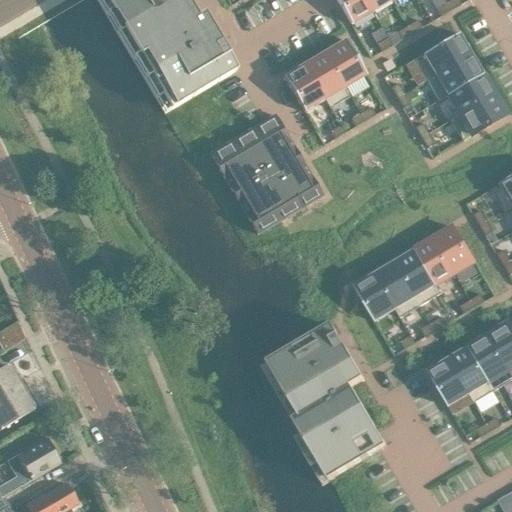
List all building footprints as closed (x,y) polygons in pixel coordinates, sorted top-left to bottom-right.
[(96,0),(164,113),(235,71),(201,15),(195,19),(184,0),(96,0)] [(371,13),(363,0),(335,0),(350,25),(371,13)] [(389,0),(363,0),(371,13),(390,1),(389,0)] [(457,0),(450,0),(445,3),(449,10),(460,4),(457,0)] [(445,3),(435,9),(439,16),(449,10),(445,3)] [(421,27),(417,20),(406,26),(411,33),(421,27)] [(400,39),(411,33),(406,26),(396,32),(400,39)] [(457,34),(413,60),(426,81),(469,55),(457,34)] [(380,51),(390,45),(386,38),(376,44),(380,51)] [(344,40),(323,53),(349,96),(350,96),(345,87),(365,75),(344,40)] [(323,53),(303,65),(329,108),(349,96),(323,53)] [(469,55),(426,81),(437,100),(481,75),(469,55)] [(381,64),(386,72),(394,67),(389,59),(381,64)] [(303,65),(282,77),(303,112),(323,100),(328,109),(329,108),(303,65)] [(493,94),(481,75),(437,100),(438,101),(447,96),(458,115),(449,120),(493,94)] [(403,94),(397,84),(390,88),(396,99),(403,94)] [(396,99),(402,109),(409,105),(403,94),(396,99)] [(449,120),(462,141),(505,115),(493,94),(449,120)] [(374,115),(370,108),(359,114),(364,121),(374,115)] [(364,121),(359,114),(349,120),(353,127),(364,121)] [(274,116),(209,154),(256,234),(321,196),(274,116)] [(420,124),(413,128),(419,138),(427,134),(420,124)] [(344,133),(339,126),(329,132),(333,139),(344,133)] [(427,134),(419,138),(426,149),(433,144),(427,134)] [(511,177),(490,190),(503,211),(511,205),(511,177)] [(479,211),(472,215),(479,225),(486,221),(479,211)] [(492,231),(486,221),(479,225),(485,236),(492,231)] [(453,228),(433,239),(454,274),(473,263),(453,228)] [(433,239),(414,251),(440,294),(435,285),(454,274),(433,239)] [(414,251),(394,263),(420,306),(440,294),(414,251)] [(503,251),(496,255),(502,265),(509,261),(503,251)] [(511,265),(509,261),(502,265),(508,275),(511,273),(511,265)] [(394,263),(374,274),(400,318),(420,306),(394,263)] [(374,274),(353,287),(374,322),(394,310),(399,318),(400,318),(374,274)] [(480,294),(469,301),(473,308),(484,302),(480,294)] [(473,308),(469,301),(459,307),(463,314),(473,308)] [(445,325),(441,318),(430,324),(434,331),(445,325)] [(0,331),(0,342),(4,350),(26,338),(17,322),(0,331)] [(434,331),(430,324),(420,330),(424,337),(434,331)] [(511,330),(508,324),(487,336),(511,377),(511,376),(509,371),(511,368),(511,330)] [(332,326),(261,368),(303,438),(296,442),(322,486),(363,461),(363,460),(386,447),(350,387),(363,379),(332,326)] [(414,343),(410,336),(399,342),(404,349),(414,343)] [(511,377),(487,336),(467,348),(493,391),(511,380),(511,377)] [(467,348),(447,360),(468,394),(473,403),(493,391),(467,348)] [(447,406),(468,394),(447,360),(426,372),(447,406)] [(0,369),(0,399),(26,384),(22,378),(17,381),(7,365),(0,369)] [(29,390),(26,384),(0,399),(0,429),(34,410),(24,393),(29,390)] [(496,418),(485,424),(489,431),(500,425),(496,418)] [(485,424),(475,430),(479,437),(489,431),(485,424)] [(20,453),(5,462),(15,477),(0,486),(0,510),(7,506),(2,497),(20,487),(60,464),(58,461),(60,459),(57,454),(54,454),(48,445),(45,447),(42,443),(46,441),(45,440),(21,454),(20,453)] [(40,497),(25,505),(29,511),(64,511),(77,505),(65,484),(40,498),(40,497)] [(511,503),(511,497),(509,494),(497,501),(502,509),(511,503)]
